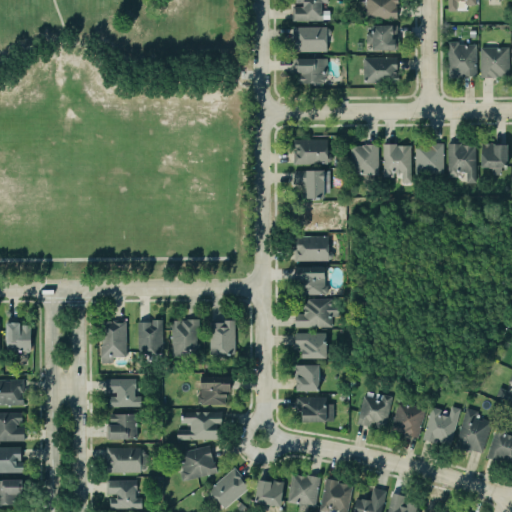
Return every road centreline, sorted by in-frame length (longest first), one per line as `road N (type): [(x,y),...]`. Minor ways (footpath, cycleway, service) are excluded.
road 1 (residential): [(264,439),(261,0)]
road 2 (residential): [(259,286),(0,288)]
road 3 (residential): [(264,439),(354,454),(511,499)]
road 4 (residential): [(511,111),(262,113)]
road 5 (residential): [(50,288),(53,511)]
road 6 (residential): [(77,511),(76,288)]
